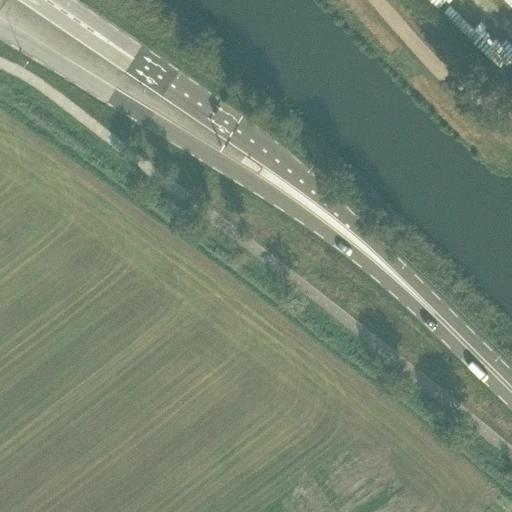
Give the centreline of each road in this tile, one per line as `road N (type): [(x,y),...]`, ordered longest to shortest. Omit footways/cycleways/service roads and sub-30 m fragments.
road 1 (primary): [(0,23),(208,156),(350,231)]
road 2 (primary): [(350,231),(279,157),(109,46)]
road 3 (primary): [(511,386),(350,231)]
road 4 (track): [(511,112),(386,0)]
